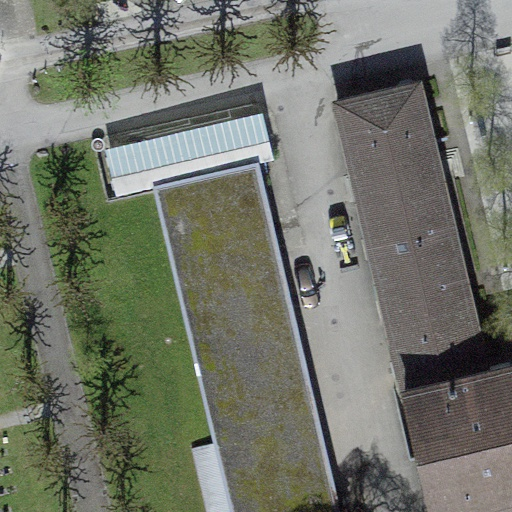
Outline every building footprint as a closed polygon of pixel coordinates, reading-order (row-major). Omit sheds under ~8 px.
[(338,99),(404,385),(484,366),(418,81),(338,99)] [(208,172),(256,160),(271,157),(261,114),(108,150),(118,193),(156,184),(208,172)] [(192,448),(207,511),(317,511),(258,259),(278,254),(256,160),(208,172),(156,184),(217,442),(192,448)] [(338,511),(278,254),(258,259),(317,511),(338,511)] [(511,359),(484,366),(404,385),(433,511),(511,493),(511,359)]
